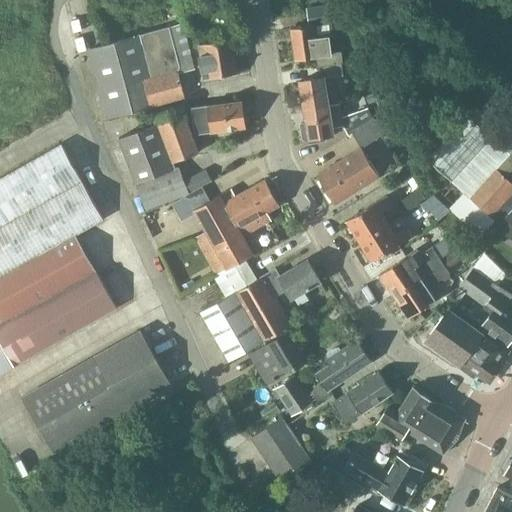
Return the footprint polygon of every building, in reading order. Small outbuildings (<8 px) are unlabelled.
[(309,24),(292,27),(296,60),(317,57),(319,66),(322,66),(340,63),(342,63),(340,53),(331,54),(329,37),(333,36),(331,22),(332,22),(330,5),(307,8),(309,24)] [(185,98),(178,74),(194,69),(182,24),(89,50),(108,119),(185,98)] [(199,57),(203,80),(237,74),(232,40),(199,45),(201,56),(199,57)] [(323,77),(300,81),(305,109),(329,105),(327,97),(336,96),(333,83),(343,81),(340,63),(322,66),(323,77)] [(196,135),(246,128),(243,102),(192,109),(196,135)] [(307,122),(301,123),(303,138),(310,143),(325,140),(324,135),(333,134),(332,127),(342,126),(341,116),(339,103),(329,105),(305,109),(307,122)] [(156,118),(158,124),(119,139),(147,209),(190,192),(211,181),(205,169),(184,180),(179,167),(176,169),(174,163),(200,153),(182,108),(156,118)] [(367,108),(341,116),(342,126),(348,135),(351,133),(374,120),(367,108)] [(391,109),(374,120),(383,133),(399,122),(391,109)] [(451,182),(491,137),(468,115),(427,160),(428,160),(435,167),(451,182)] [(352,132),(351,133),(360,148),(361,148),(384,135),(383,133),(374,120),(352,132)] [(454,185),(463,193),(490,217),(507,198),(511,192),(511,155),(491,137),(451,182),(454,185)] [(0,278),(76,236),(103,221),(61,146),(0,180),(0,278)] [(360,148),(317,175),(335,204),(379,176),(361,148),(360,148)] [(194,210),(197,216),(226,269),(245,259),(253,255),(242,236),(271,220),(266,212),(278,206),(264,181),(235,197),(231,189),(194,210)] [(443,198),(451,206),(463,193),(454,185),(453,186),(450,184),(439,195),(442,199),(443,198)] [(424,198),(418,189),(401,200),(407,210),(424,198)] [(511,192),(507,198),(490,217),(494,221),(499,215),(511,223),(511,192)] [(451,206),(448,209),(451,211),(479,237),(488,228),(490,225),(494,221),(490,217),(463,193),(451,206)] [(432,196),(424,201),(429,209),(438,204),(432,196)] [(346,222),(358,242),(389,224),(382,213),(393,206),(387,197),(346,222)] [(406,228),(395,235),(389,224),(358,242),(371,263),(412,237),(406,228)] [(460,242),(474,261),(485,252),(471,234),(460,242)] [(0,278),(0,341),(14,367),(118,309),(76,236),(0,278)] [(415,251),(379,275),(393,297),(437,267),(434,263),(439,259),(450,250),(444,240),(421,256),(415,251)] [(458,287),(459,288),(466,292),(491,311),(480,326),(492,335),(494,333),(508,343),(511,337),(511,309),(509,313),(500,306),(503,302),(506,305),(511,296),(511,295),(498,286),(498,287),(496,286),(505,274),(485,255),(472,268),(458,287)] [(245,259),(226,269),(214,276),(226,297),(200,312),(229,361),(291,325),(274,296),(286,290),(291,299),(320,282),(307,260),(278,276),(274,269),(257,280),(245,259)] [(437,267),(393,297),(407,318),(434,300),(426,288),(448,273),(439,259),(434,263),(437,267)] [(459,288),(450,301),(456,306),(466,292),(459,288)] [(452,363),(471,376),(475,372),(489,382),(500,367),(497,365),(506,352),(449,310),(444,316),(435,309),(414,334),(433,348),(431,351),(450,365),(452,363)] [(54,454),(94,431),(97,437),(105,432),(102,427),(172,387),(141,332),(22,398),(54,454)] [(266,346),(283,376),(307,363),(290,332),(266,346)] [(320,378),(310,392),(317,401),(330,392),(328,390),(370,361),(355,339),(340,350),(338,348),(334,348),(331,350),(328,352),(326,356),(327,358),(326,359),(328,363),(316,371),(320,378)] [(0,375),(14,367),(0,341),(0,375)] [(377,372),(331,403),(345,424),(391,393),(377,372)] [(275,389),(287,407),(293,415),(312,402),(295,376),(275,389)] [(248,397),(264,421),(277,412),(262,388),(248,397)] [(396,413),(387,407),(376,424),(401,439),(407,430),(417,436),(416,438),(442,454),(464,420),(412,388),(396,413)] [(312,460),(282,416),(251,437),(281,482),(312,460)] [(329,466),(354,481),(357,477),(402,505),(422,472),(397,456),(387,472),(354,452),(353,454),(339,446),(319,458),(329,464),(329,466)] [(364,486),(354,481),(329,466),(328,465),(319,481),(328,486),(355,502),(364,486)] [(511,511),(511,494),(496,486),(482,511),(511,511)]
